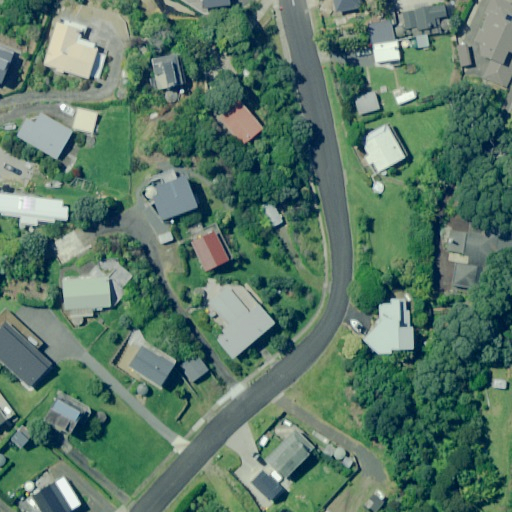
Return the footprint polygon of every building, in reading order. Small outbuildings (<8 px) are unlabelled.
[(331,0),(333,11),(355,8),(354,0),(331,0)] [(477,30),(473,28),(468,39),(476,43),(472,52),(487,59),(478,78),(502,89),(511,68),(511,5),(499,0),(487,0),(481,13),(484,14),(477,30)] [(427,33),(440,33),(440,31),(451,30),(449,17),(445,18),(443,5),(426,8),(425,6),(412,8),(412,11),(400,14),(403,28),(410,27),(410,29),(410,47),(427,47),(427,33)] [(120,35),(121,16),(113,15),(111,34),(120,35)] [(390,40),(388,21),(367,24),(372,63),(399,59),(396,39),(390,40)] [(62,73),(62,72),(86,77),(86,75),(99,77),(104,55),(95,53),(97,44),(79,40),(81,29),(52,23),(42,65),(54,68),(54,71),(62,73)] [(182,84),(178,54),(148,58),(153,88),(182,84)] [(0,82),(9,62),(0,58),(0,82)] [(396,104),(417,97),(414,89),(411,90),(409,84),(391,90),(396,104)] [(378,109),(373,92),(353,98),(358,114),(378,109)] [(262,127),(239,100),(218,119),(241,145),(262,127)] [(96,112),(75,107),(70,128),(91,133),(96,112)] [(69,131),(38,114),(33,124),(24,119),(15,135),(55,157),(69,131)] [(403,158),(385,125),(359,139),(367,155),(363,157),(372,175),(403,158)] [(194,207),(182,176),(140,192),(142,199),(149,197),(158,221),(194,207)] [(0,214),(20,217),(19,224),(36,226),(37,220),(53,222),(54,218),(66,219),(68,208),(61,208),(62,200),(0,193),(0,214)] [(269,225),(269,205),(254,206),(254,225),(269,225)] [(227,260),(212,229),(188,240),(203,271),(227,260)] [(84,249),(73,230),(51,243),(62,261),(84,249)] [(465,262),(452,260),(449,287),(470,289),(473,267),(501,248),(511,248),(511,231),(496,232),(461,249),(460,257),(466,258),(465,262)] [(108,307),(106,277),(60,280),(62,309),(68,309),(69,317),(92,315),(91,308),(108,307)] [(247,313),(224,286),(205,301),(228,329),(215,340),(231,358),(273,323),(257,304),(247,313)] [(409,348),(407,296),(379,296),(378,318),(360,338),(375,354),(388,354),(388,349),(409,348)] [(49,363),(3,321),(0,324),(0,361),(27,386),(49,363)] [(170,365),(138,346),(125,367),(157,386),(170,365)] [(206,370),(194,354),(177,366),(190,382),(206,370)] [(503,392),(503,379),(488,379),(488,392),(503,392)] [(79,412),(51,398),(41,420),(69,433),(79,412)] [(285,480),(315,448),(294,429),(293,431),(282,422),(272,433),(280,441),(263,460),(285,480)] [(32,434),(22,425),(9,439),(19,448),(32,434)] [(326,444),(319,454),(344,471),(351,462),(343,456),(343,455),(343,454),(343,453),(343,452),(342,452),(342,451),(341,450),(340,450),(339,449),(338,449),(337,449),(336,449),(335,449),(334,450),(326,444)] [(64,511),(79,504),(62,476),(24,499),(31,511),(64,511)]
